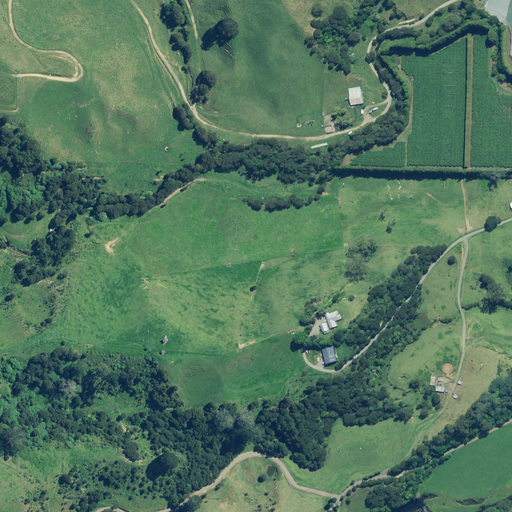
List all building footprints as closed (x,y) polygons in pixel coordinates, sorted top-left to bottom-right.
[(364,103),(361,87),(349,89),(352,105),(364,103)] [(340,315),(338,311),(331,314),(330,312),(326,314),(331,328),(338,326),(336,321),(343,318),(342,314),(340,315)] [(329,330),(327,323),(321,325),(323,332),(329,330)] [(338,361),(334,346),(323,350),(327,364),(338,361)] [(442,382),(439,381),(437,390),(445,392),(447,384),(442,383),(442,382)]
